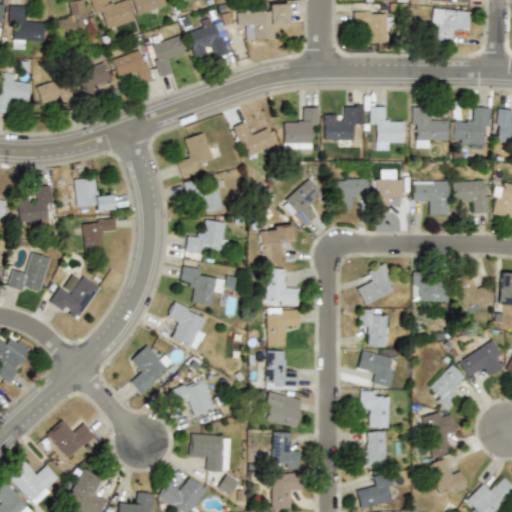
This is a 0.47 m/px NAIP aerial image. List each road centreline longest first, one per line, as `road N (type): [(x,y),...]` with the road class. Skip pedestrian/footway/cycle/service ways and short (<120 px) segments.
road 1 (tertiary): [(0,149),(61,149),(270,78),(511,74)]
road 2 (residential): [(335,511),(335,256),(511,257)]
road 3 (tertiary): [(125,129),(157,225),(146,296),(108,356),(0,451)]
